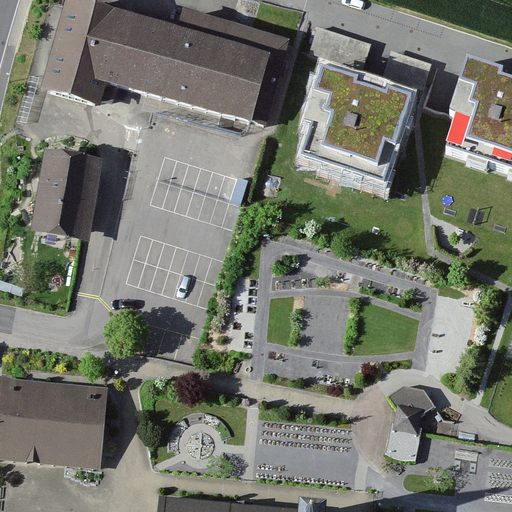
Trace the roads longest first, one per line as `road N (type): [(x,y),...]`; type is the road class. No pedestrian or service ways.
road 1 (residential): [(301,0),(487,55)]
road 2 (residential): [(126,364),(0,326)]
